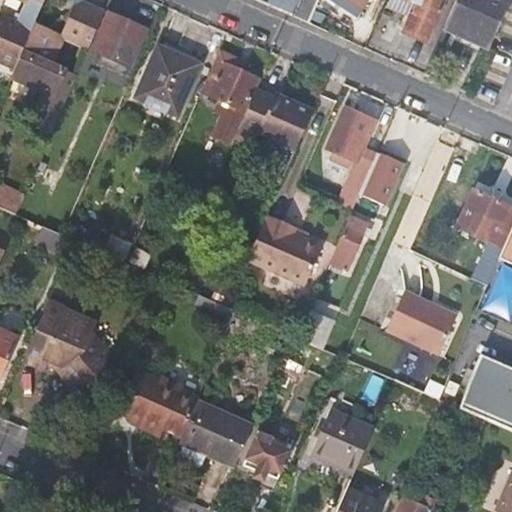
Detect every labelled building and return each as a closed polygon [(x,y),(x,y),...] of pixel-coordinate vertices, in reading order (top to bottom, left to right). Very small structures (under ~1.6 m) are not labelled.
[(0,88),(4,90),(10,77),(34,23),(43,2),(37,0),(22,0),(13,23),(7,20),(4,29),(0,27),(0,88)] [(273,0),(294,11),(299,0),(273,0)] [(357,17),(363,9),(348,0),(337,0),(336,3),(357,17)] [(348,0),(363,9),(368,0),(348,0)] [(388,0),(387,4),(412,14),(416,5),(405,0),(388,0)] [(443,0),(405,0),(416,5),(412,14),(404,32),(426,41),(443,0)] [(456,0),(443,31),(488,51),(504,15),(510,0),(456,0)] [(66,38),(89,48),(103,16),(77,4),(63,36),(66,38)] [(145,30),(107,14),(92,49),(106,56),(103,62),(115,68),(120,57),(131,61),(145,30)] [(52,134),(76,78),(52,67),(44,64),(57,34),(34,23),(10,77),(43,91),(29,124),(52,134)] [(63,36),(57,34),(44,64),(52,67),(66,38),(63,36)] [(134,98),(177,117),(200,64),(157,44),(134,98)] [(250,65),(219,51),(216,60),(246,73),(250,65)] [(216,60),(201,94),(217,101),(212,111),(220,114),(211,135),(230,143),(258,79),(246,73),(216,60)] [(257,134),(294,150),(311,112),(274,95),(273,98),(256,91),(237,134),(254,142),(257,134)] [(358,163),(339,202),(354,208),(363,187),(378,155),(364,149),(376,121),(360,113),(358,118),(342,111),(326,148),(358,163)] [(378,155),(363,187),(368,190),(364,197),(384,205),(403,163),(379,152),(378,155)] [(0,185),(0,207),(16,215),(24,196),(0,185)] [(456,228),(502,248),(511,225),(511,208),(472,190),(456,228)] [(322,245),(295,233),(297,227),(267,214),(263,224),(247,260),(304,286),(322,245)] [(368,224),(351,217),(330,264),(346,272),(368,224)] [(511,225),(502,248),(497,259),(511,265),(511,225)] [(62,235),(43,226),(38,237),(70,250),(74,241),(68,238),(62,235)] [(95,229),(87,246),(102,252),(109,236),(95,229)] [(150,253),(134,247),(127,263),(143,271),(150,253)] [(114,279),(122,261),(102,252),(94,270),(114,279)] [(386,333),(440,356),(457,316),(403,293),(386,333)] [(63,308),(48,302),(22,360),(45,370),(48,364),(59,369),(58,372),(73,387),(94,379),(98,380),(109,354),(87,337),(91,327),(60,314),(63,309),(63,308)] [(94,322),(63,309),(60,314),(91,327),(94,322)] [(321,333),(303,325),(297,337),(315,345),(321,333)] [(0,329),(0,382),(19,338),(0,329)] [(312,357),(316,346),(315,345),(297,337),(290,334),(285,345),(312,357)] [(456,391),(454,405),(462,409),(486,419),(511,430),(511,368),(477,353),(467,364),(460,377),(456,391)] [(277,372),(297,381),(302,369),(282,361),(277,372)] [(196,401),(197,398),(177,390),(179,386),(162,380),(161,382),(135,372),(130,384),(138,387),(132,400),(125,415),(144,424),(142,429),(158,435),(161,429),(181,437),(196,401)] [(124,397),(132,400),(138,387),(130,384),(124,397)] [(178,442),(234,466),(251,425),(196,401),(181,437),(178,442)] [(310,456),(353,475),(374,426),(331,408),(310,456)] [(457,419),(481,429),(486,419),(462,409),(457,419)] [(261,492),(270,496),(289,451),(271,443),(273,439),(259,433),(244,464),(255,469),(251,477),(265,484),(261,492)] [(511,511),(511,473),(497,511),(499,511),(511,511)] [(347,489),(336,511),(378,511),(382,504),(347,489)] [(395,511),(429,511),(435,500),(421,494),(416,505),(401,498),(395,511)]
